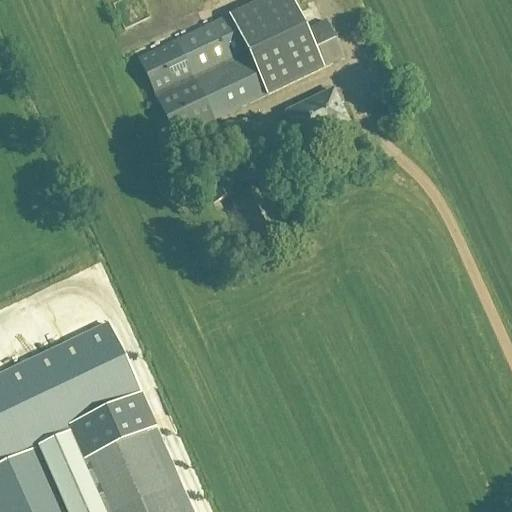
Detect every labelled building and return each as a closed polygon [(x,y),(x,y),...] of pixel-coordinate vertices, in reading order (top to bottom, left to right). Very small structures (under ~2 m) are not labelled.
[(325,22),(313,28),(305,31),(289,0),(264,0),(136,62),(174,141),(343,60),(325,22)] [(165,0),(170,19),(186,15),(182,0),(165,0)] [(135,22),(147,18),(140,1),(129,6),(135,22)] [(332,92),(285,115),(300,146),(347,124),(332,92)] [(235,194),(226,174),(203,184),(212,205),(235,194)] [(264,189),(233,203),(252,243),(283,229),(264,189)] [(67,420),(71,431),(91,423),(87,412),(67,420)] [(0,511),(192,511),(156,430),(82,463),(69,435),(35,451),(0,466),(0,511)]
